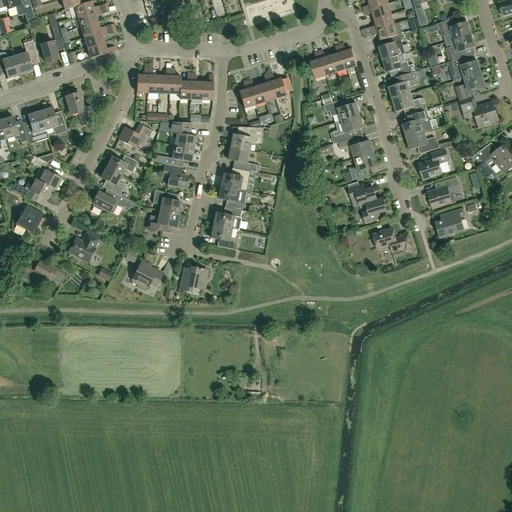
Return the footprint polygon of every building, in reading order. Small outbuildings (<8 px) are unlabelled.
[(35,19),(28,0),(0,0),(0,12),(15,8),(17,15),(27,12),(30,21),(35,19)] [(41,6),(38,0),(31,0),(34,9),(41,6)] [(79,0),(62,0),(61,0),(65,11),(75,8),(75,7),(81,5),(79,0)] [(388,5),(386,0),(368,0),(370,5),(362,8),(364,12),(388,5)] [(412,0),(416,11),(422,9),(421,5),(427,3),(425,0),(412,0)] [(511,13),(511,0),(510,0),(499,4),(503,16),(511,13)] [(78,18),(109,8),(108,4),(93,8),(91,2),(81,5),(75,7),(75,8),(65,11),(69,10),(72,19),(78,17),(78,18)] [(392,15),(388,5),(364,12),(365,16),(373,14),(375,20),(392,15)] [(96,17),(103,15),(110,13),(109,8),(78,18),(79,22),(81,28),(98,23),(96,17)] [(423,28),(430,26),(426,9),(418,11),(423,28)] [(54,14),(48,16),(55,41),(62,39),(54,14)] [(363,35),(399,24),(399,23),(394,25),(392,15),(375,20),(376,26),(361,31),(363,35)] [(12,32),(8,18),(0,20),(0,24),(3,35),(12,32)] [(453,20),(439,24),(443,37),(449,36),(450,41),(471,35),(468,23),(455,27),(453,20)] [(84,38),(115,29),(114,25),(100,29),(98,23),(81,28),(84,38)] [(403,34),(399,24),(363,35),(364,39),(379,35),(381,41),(389,39),(402,35),(403,34)] [(102,38),(110,35),(117,33),(115,29),(84,38),(87,49),(104,44),(102,38)] [(405,55),(401,41),(404,41),(402,35),(389,39),(391,44),(379,48),(383,61),(399,56),(405,55)] [(475,47),(471,35),(450,41),(451,42),(455,41),(457,46),(447,49),(451,62),(465,58),(463,51),(475,47)] [(26,54),(14,57),(20,76),(32,72),(27,56),(36,54),(33,42),(24,45),(26,54)] [(46,64),(59,60),(53,42),(40,46),(46,64)] [(106,50),(104,44),(87,49),(90,59),(115,52),(114,47),(106,50)] [(344,44),(339,45),(347,70),(357,67),(352,50),(346,52),(344,44)] [(347,70),(339,45),(335,47),(337,54),(331,56),(336,73),(347,70)] [(336,73),(331,56),(325,58),(323,51),(318,52),(326,77),(336,73)] [(74,52),(68,54),(71,65),(77,63),(74,52)] [(326,77),(318,52),(314,53),(317,61),(310,63),(316,80),(326,77)] [(7,79),(20,76),(14,57),(7,60),(6,55),(3,54),(0,55),(0,54),(0,66),(3,66),(7,79)] [(416,72),(413,65),(409,67),(407,62),(402,63),(399,56),(383,61),(387,74),(399,70),(401,77),(402,77),(416,72)] [(481,74),(477,61),(465,65),(463,58),(451,62),(449,63),(455,82),(465,79),(481,74)] [(147,94),(148,68),(144,68),(143,76),(137,76),(136,94),(147,94)] [(158,95),(159,77),(153,77),(153,68),(148,68),(147,94),(158,95)] [(169,95),(170,69),(165,69),(165,77),(159,77),(158,95),(169,95)] [(174,69),(170,69),(169,95),(179,96),(181,82),(181,78),(174,77),(174,69)] [(402,77),(401,77),(392,79),(394,86),(389,88),(393,100),(411,94),(409,88),(417,85),(415,80),(418,79),(416,72),(402,77)] [(272,74),(268,75),(275,100),(286,96),(280,79),(274,81),(272,74)] [(485,86),(481,74),(465,79),(467,85),(457,88),(461,101),(475,97),(473,90),(485,86)] [(190,101),(191,75),(187,75),(186,83),(181,82),(179,96),(179,100),(190,101)] [(201,101),(202,83),(196,83),(196,75),(191,75),(190,101),(201,101)] [(275,100),(268,75),(263,76),(266,84),(260,86),(265,103),(275,100)] [(208,84),(202,83),(201,101),(213,102),(213,76),(209,76),(208,84)] [(265,103),(260,86),(254,88),(251,80),(247,81),(255,106),(265,103)] [(255,106),(247,81),(243,83),(245,90),(239,92),(244,110),(255,106)] [(81,123),(94,119),(90,106),(83,109),(79,93),(66,97),(71,115),(78,113),(81,123)] [(413,101),(411,94),(393,100),(397,112),(412,108),(414,115),(427,111),(427,110),(425,103),(422,104),(421,99),(413,101)] [(490,123),(499,120),(493,102),(477,107),(474,98),(461,102),(466,118),(476,115),(480,128),(491,125),(490,123)] [(339,102),(325,106),(327,113),(331,112),(332,117),(340,115),(342,121),(360,116),(356,104),(341,108),(339,102)] [(52,109),(40,112),(48,138),(46,131),(53,129),(55,136),(67,132),(63,118),(56,120),(52,109)] [(430,122),(427,111),(414,115),(409,116),(411,123),(403,125),(407,138),(424,132),(422,124),(430,122)] [(48,138),(40,112),(28,116),(31,128),(24,130),(28,141),(29,144),(36,142),(48,138)] [(364,129),(360,116),(342,121),(337,123),(340,132),(331,134),(334,145),(339,144),(351,140),(349,133),(364,129)] [(28,141),(24,130),(23,127),(17,129),(13,118),(1,122),(6,139),(14,137),(15,140),(19,139),(21,144),(28,141)] [(196,138),(190,137),(193,124),(170,124),(168,133),(170,133),(169,136),(171,139),(176,140),(174,147),(193,150),(196,138)] [(146,142),(152,132),(139,125),(135,134),(125,128),(118,141),(134,149),(136,146),(146,151),(150,144),(146,142)] [(261,144),(263,129),(248,128),(246,138),(233,136),(230,148),(249,152),(250,145),(261,144)] [(427,140),(424,132),(407,138),(410,150),(424,146),(426,153),(440,148),(438,141),(436,142),(435,138),(427,140)] [(351,140),(339,144),(341,150),(345,149),(347,153),(353,151),(355,160),(374,154),(370,141),(353,147),(351,140)] [(511,168),(511,157),(503,147),(498,151),(492,143),(477,155),(474,157),(480,167),(477,169),(485,179),(494,173),(490,168),(496,163),(505,175),(511,168)] [(191,163),(193,150),(174,147),(172,159),(164,158),(163,159),(161,158),(160,164),(162,165),(164,165),(177,168),(178,161),(191,163)] [(246,164),(249,152),(230,148),(228,161),(240,163),(239,170),(250,172),(255,173),(256,166),(246,164)] [(439,164),(449,161),(445,150),(432,154),(434,161),(428,163),(427,163),(419,165),(423,180),(432,177),(432,178),(443,174),(439,164)] [(365,170),(378,166),(374,154),(355,160),(358,167),(349,170),(353,181),(367,177),(365,170)] [(43,170),(47,164),(34,157),(30,163),(43,170)] [(112,158),(106,168),(121,176),(124,170),(131,173),(137,163),(126,157),(123,164),(112,158)] [(188,177),(182,176),(183,169),(177,168),(164,165),(161,179),(168,181),(167,186),(186,190),(188,177)] [(117,182),(121,176),(106,168),(101,179),(112,185),(109,191),(119,197),(125,186),(117,182)] [(248,183),(250,172),(239,170),(237,170),(236,177),(223,174),(221,187),(239,191),(239,190),(246,192),(248,183)] [(39,182),(52,189),(52,190),(56,192),(62,180),(45,171),(39,182)] [(450,196),(461,193),(457,178),(440,183),(442,189),(427,194),(432,209),(452,202),(450,196)] [(52,189),(39,182),(36,180),(33,186),(28,183),(25,189),(15,183),(12,190),(27,198),(30,192),(47,201),(52,190),(52,189)] [(266,188),(272,191),(275,183),(269,180),(266,188)] [(374,188),(366,190),(364,185),(349,189),(352,200),(358,198),(360,206),(366,204),(377,201),(377,200),(374,188)] [(231,202),(230,209),(241,211),(242,212),(244,200),(238,199),(239,191),(221,187),(218,200),(231,202)] [(131,209),(133,204),(119,197),(109,191),(106,197),(98,192),(92,204),(94,206),(93,207),(101,212),(102,210),(109,214),(110,213),(112,214),(116,206),(126,208),(129,210),(131,209)] [(161,206),(160,212),(178,216),(181,203),(167,200),(168,194),(155,192),(152,204),(161,206)] [(383,198),(377,200),(377,201),(366,204),(368,212),(362,213),(366,224),(381,219),(379,213),(387,211),(383,198)] [(33,233),(43,215),(27,206),(17,225),(33,233)] [(239,223),(241,211),(230,209),(229,209),(228,216),(215,213),(213,226),(231,230),(237,231),(239,223)] [(497,209),(492,212),(498,220),(503,217),(497,209)] [(460,217),(464,216),(462,210),(449,214),(450,220),(437,224),(441,238),(464,230),(460,217)] [(157,231),(160,231),(170,233),(171,227),(176,228),(178,216),(160,212),(158,218),(150,216),(147,230),(157,232),(157,231)] [(230,238),(231,230),(213,226),(210,239),(223,241),(221,248),(236,251),(238,240),(230,238)] [(401,236),(402,238),(396,240),(393,229),(374,235),(378,250),(391,246),(393,253),(405,249),(406,251),(414,248),(409,233),(401,236)] [(94,248),(99,240),(86,233),(82,242),(76,239),(68,253),(88,263),(95,249),(94,248)] [(57,269),(40,260),(35,271),(27,267),(22,278),(29,282),(33,274),(50,283),(52,279),(59,283),(64,273),(57,269)] [(142,263),(135,277),(132,283),(146,291),(149,284),(155,288),(163,274),(142,263)] [(204,290),(207,271),(191,268),(190,277),(183,275),(181,290),(191,292),(192,288),(204,290)] [(99,270),(97,275),(107,279),(109,274),(99,270)]
